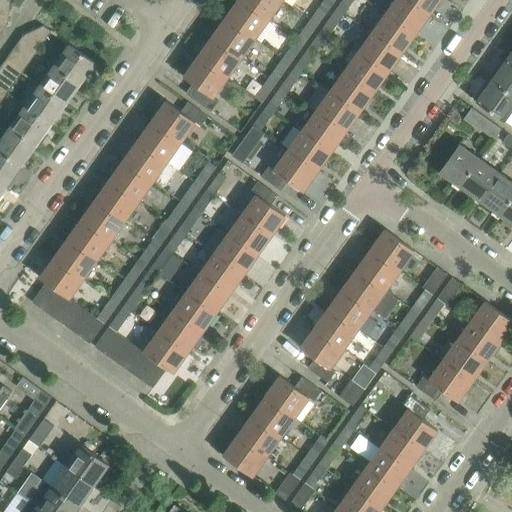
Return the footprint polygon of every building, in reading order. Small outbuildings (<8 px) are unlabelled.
[(11,0),(0,0),(0,22),(8,23),(9,4),(11,0)] [(269,18),(243,0),(237,0),(225,17),(255,38),(269,18)] [(282,0),(243,0),(269,18),(282,0)] [(317,23),(331,4),(324,0),(323,0),(310,19),(317,23)] [(344,12),(352,0),(341,0),(337,7),(344,12)] [(415,33),(429,14),(410,0),(394,0),(386,12),(415,33)] [(410,0),(429,14),(439,0),(410,0)] [(330,31),(344,12),(337,7),(322,26),(330,31)] [(401,53),(415,33),(386,12),(372,32),(401,53)] [(255,38),(225,17),(211,36),(241,57),(255,38)] [(303,42),(317,23),(310,19),(296,38),(303,42)] [(35,51),(51,29),(45,25),(23,35),(28,46),(35,51)] [(316,51),(330,31),(322,26),(308,46),(316,51)] [(387,73),(401,53),(372,32),(358,51),(387,73)] [(241,57),(211,36),(197,56),(227,77),(241,57)] [(289,62),(303,42),(296,38),(282,57),(289,62)] [(95,61),(70,43),(55,64),(81,82),(95,61)] [(21,71),(35,51),(28,46),(9,55),(14,67),(21,71)] [(302,71),(316,51),(308,46),(294,65),(302,71)] [(373,92),(387,73),(358,51),(344,71),(373,92)] [(227,77),(197,56),(183,75),(193,82),(186,92),(211,110),(218,100),(213,97),(227,77)] [(275,81),(289,62),(282,57),(268,77),(275,81)] [(511,64),(506,60),(506,59),(503,57),(493,71),(496,73),(492,79),(491,79),(511,94),(511,64)] [(66,103),(81,82),(55,64),(40,84),(66,103)] [(288,90),(302,71),(294,65),(280,85),(288,90)] [(0,87),(6,92),(21,71),(14,67),(0,73),(0,87)] [(359,112),(373,92),(344,71),(330,91),(359,112)] [(261,101),(275,81),(268,77),(254,97),(261,101)] [(511,94),(491,79),(492,79),(488,77),(479,90),(482,93),(477,100),(505,120),(511,109),(511,94)] [(51,123),(66,103),(40,84),(25,105),(51,123)] [(273,110),(288,90),(280,85),(266,104),(273,110)] [(345,131),(359,112),(330,91),(316,110),(345,131)] [(208,115),(188,101),(181,110),(166,100),(152,119),(182,141),(196,121),(201,125),(208,115)] [(259,130),(273,110),(266,104),(251,125),(259,130)] [(36,144),(51,123),(25,105),(11,125),(36,144)] [(501,127),(488,118),(472,106),(464,117),(494,138),(501,127)] [(331,151),(345,131),(316,110),(302,130),(331,151)] [(182,141),(152,119),(138,139),(168,160),(182,141)] [(0,148),(22,164),(36,144),(11,125),(0,140),(0,148)] [(317,171),(331,151),(302,130),(288,149),(317,171)] [(168,160),(138,139),(124,159),(154,180),(168,160)] [(460,185),(480,157),(460,143),(440,171),(460,185)] [(0,179),(7,185),(22,164),(0,148),(0,179)] [(303,190),(317,171),(288,149),(273,169),(268,166),(262,175),(281,189),(288,179),(303,190)] [(480,200),(500,172),(480,157),(460,185),(480,200)] [(154,180),(124,159),(110,178),(140,200),(154,180)] [(209,160),(195,180),(202,185),(217,165),(209,160)] [(219,172),(208,188),(215,194),(227,178),(219,172)] [(500,214),(511,197),(511,180),(500,172),(480,200),(500,214)] [(140,200),(110,178),(96,198),(126,219),(140,200)] [(188,205),(202,185),(195,180),(181,200),(188,205)] [(271,204),(278,194),(258,180),(251,190),(257,194),(243,213),(272,234),(286,215),(271,204)] [(201,213),(215,194),(208,188),(193,208),(201,213)] [(511,222),(511,197),(500,214),(511,222)] [(126,219),(96,198),(82,217),(112,239),(126,219)] [(174,224),(188,205),(181,200),(167,219),(174,224)] [(187,233),(201,213),(193,208),(179,228),(187,233)] [(258,254),(272,234),(243,213),(229,233),(258,254)] [(112,239),(82,217),(68,237),(98,258),(112,239)] [(160,244),(174,224),(167,219),(153,239),(160,244)] [(173,253),(187,233),(179,228),(165,247),(173,253)] [(415,249),(385,228),(371,248),(401,269),(415,249)] [(244,274),(258,254),(229,233),(215,253),(244,274)] [(98,258),(68,237),(54,257),(83,278),(98,258)] [(146,264),(160,244),(153,239),(139,258),(146,264)] [(159,272),(173,253),(165,247),(151,267),(159,272)] [(401,269),(371,248),(357,267),(386,289),(401,269)] [(230,293),(244,274),(215,253),(201,272),(230,293)] [(83,278),(54,257),(40,276),(46,281),(56,288),(65,295),(69,298),(83,278)] [(132,283),(146,264),(139,258),(125,278),(132,283)] [(433,293),(447,273),(437,266),(423,285),(433,293)] [(145,292),(159,272),(151,267),(137,287),(145,292)] [(386,289),(357,267),(343,287),(372,308),(386,289)] [(216,313),(230,293),(201,272),(186,292),(216,313)] [(448,303),(462,283),(452,276),(438,296),(448,303)] [(118,303),(132,283),(125,278),(111,298),(118,303)] [(42,307),(56,288),(46,281),(32,301),(42,307)] [(419,312),(433,293),(423,285),(423,286),(426,288),(412,307),(419,312)] [(131,312),(145,292),(137,287),(123,306),(131,312)] [(372,308),(343,287),(328,307),(358,328),(372,308)] [(52,314),(65,295),(56,288),(42,307),(52,314)] [(201,333),(216,313),(186,292),(172,312),(201,333)] [(61,321),(75,302),(69,298),(65,295),(52,314),(61,321)] [(448,303),(438,296),(424,316),(432,322),(446,302),(448,303)] [(104,322),(118,303),(111,298),(97,317),(104,322)] [(501,341),(511,325),(511,318),(485,300),(471,319),(501,341)] [(71,328),(85,309),(75,302),(61,321),(71,328)] [(405,332),(419,312),(412,307),(408,312),(396,304),(386,318),(405,332)] [(117,331),(131,312),(123,306),(109,326),(117,331)] [(358,328),(328,307),(314,326),(344,348),(358,328)] [(80,335),(94,316),(85,309),(71,328),(80,335)] [(187,352),(201,333),(172,312),(158,331),(187,352)] [(405,332),(386,318),(378,313),(375,317),(394,332),(384,346),(391,352),(405,332)] [(90,342),(102,326),(104,322),(97,317),(94,316),(80,335),(90,342)] [(418,341),(432,322),(424,316),(410,335),(418,341)] [(487,361),(501,341),(471,319),(457,339),(487,361)] [(119,333),(117,331),(109,326),(95,345),(105,352),(119,333)] [(344,348),(314,326),(300,346),(315,357),(308,367),(328,381),(335,371),(330,367),(338,357),(343,360),(341,364),(360,378),(367,368),(343,350),(344,348)] [(173,372),(187,352),(158,331),(144,351),(147,353),(157,360),(167,367),(173,372)] [(114,359),(128,340),(119,333),(105,352),(114,359)] [(472,380),(487,361),(457,339),(443,359),(472,380)] [(124,366),(138,346),(128,340),(114,359),(124,366)] [(134,373),(147,353),(144,351),(138,346),(124,366),(134,373)] [(377,371),(389,355),(391,352),(384,346),(370,366),(377,371)] [(143,380),(157,360),(147,353),(134,373),(143,380)] [(458,400),(472,380),(443,359),(428,379),(424,375),(416,385),(436,399),(443,390),(458,400)] [(153,387),(167,367),(157,360),(143,380),(153,387)] [(321,390),(302,376),(295,386),(280,375),(265,395),(295,416),(309,396),(314,400),(321,390)] [(0,386),(0,407),(12,390),(3,384),(1,387),(0,386)] [(41,413),(52,396),(41,389),(14,428),(25,435),(41,413)] [(410,394),(403,404),(408,408),(394,427),(424,449),(438,429),(423,418),(430,408),(410,394)] [(295,416),(265,395),(251,414),(281,436),(295,416)] [(361,404),(349,420),(347,423),(354,429),(368,409),(361,404)] [(281,436),(251,414),(237,434),(267,456),(281,436)] [(52,426),(42,419),(28,438),(38,445),(52,426)] [(9,457),(25,435),(14,428),(4,421),(0,426),(12,434),(0,450),(9,457)] [(340,448),(354,429),(347,423),(332,443),(340,448)] [(410,468),(424,449),(394,427),(380,447),(410,468)] [(267,456),(237,434),(223,454),(253,475),(267,456)] [(321,435),(306,454),(314,459),(328,440),(321,435)] [(326,468),(340,448),(332,443),(318,463),(326,468)] [(81,444),(70,460),(67,464),(94,484),(109,463),(81,444)] [(395,488),(410,468),(380,447),(366,467),(395,488)] [(22,449),(14,459),(23,466),(31,455),(22,449)] [(0,469),(9,457),(0,450),(0,469)] [(299,479),(314,459),(306,454),(292,474),(299,479)] [(14,478),(23,466),(14,459),(5,472),(14,478)] [(312,487),(326,468),(318,463),(304,482),(315,490),(315,489),(312,487)] [(79,505),(94,484),(67,464),(52,485),(79,505)] [(381,508),(395,488),(366,467),(352,486),(381,508)] [(285,498),(299,479),(292,474),(290,472),(276,492),(285,498)] [(46,511),(74,511),(79,505),(52,485),(42,477),(36,484),(38,486),(29,500),(46,511)] [(301,510),(315,490),(304,482),(290,502),(301,510)] [(345,511),(378,511),(381,508),(352,486),(338,506),(345,511)] [(46,511),(29,500),(20,511),(46,511)] [(184,511),(175,505),(175,504),(174,503),(167,511),(184,511)]
